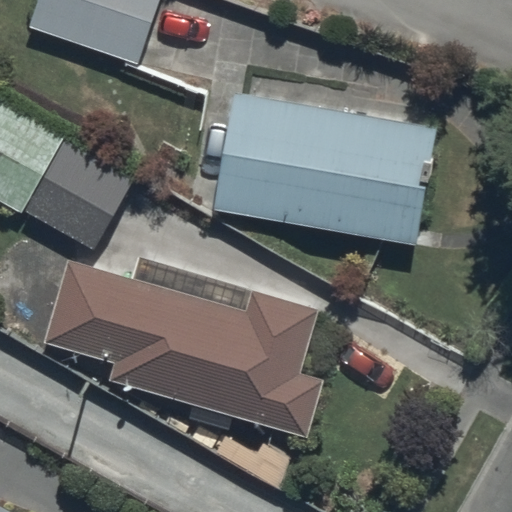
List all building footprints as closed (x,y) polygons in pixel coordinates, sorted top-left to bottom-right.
[(141,67),(161,0),(39,0),(31,29),(141,67)] [(235,99),(216,213),(418,246),(439,131),(436,131),(235,99)] [(136,176),(0,100),(0,195),(95,248),(136,176)] [(327,383),(302,375),(321,313),(140,259),(134,281),(68,262),(43,347),(111,367),(107,381),(310,441),(327,383)] [(0,511),(15,511),(0,503),(0,511)]
